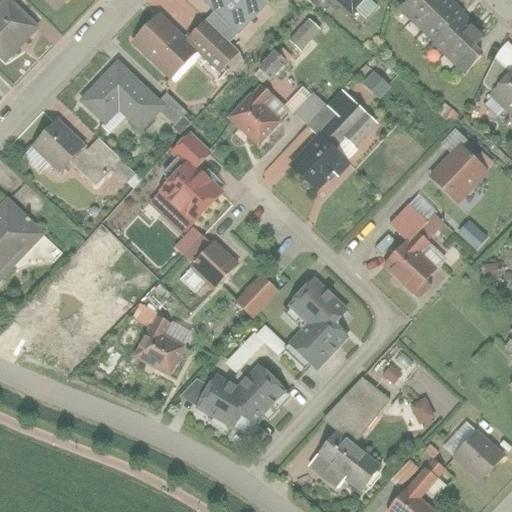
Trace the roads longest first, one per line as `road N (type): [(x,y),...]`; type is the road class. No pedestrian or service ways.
road 1 (residential): [(230,477),(387,303),(257,203)]
road 2 (residential): [(0,371),(158,435),(230,477)]
road 3 (residential): [(0,104),(104,0)]
